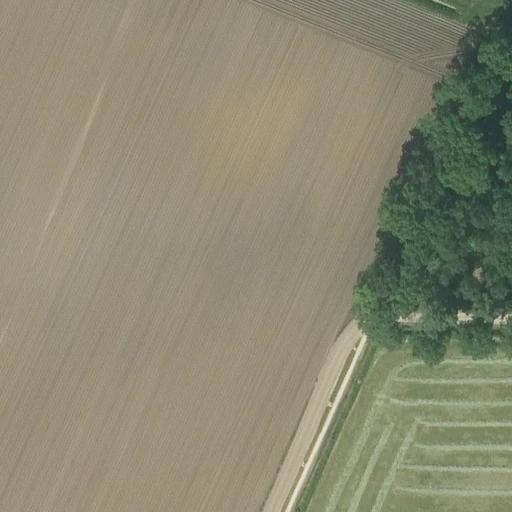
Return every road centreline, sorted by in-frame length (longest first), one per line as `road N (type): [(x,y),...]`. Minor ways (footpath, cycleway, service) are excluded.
road 1 (track): [(273,511),(359,325),(401,310),(511,310)]
road 2 (track): [(372,326),(511,27)]
